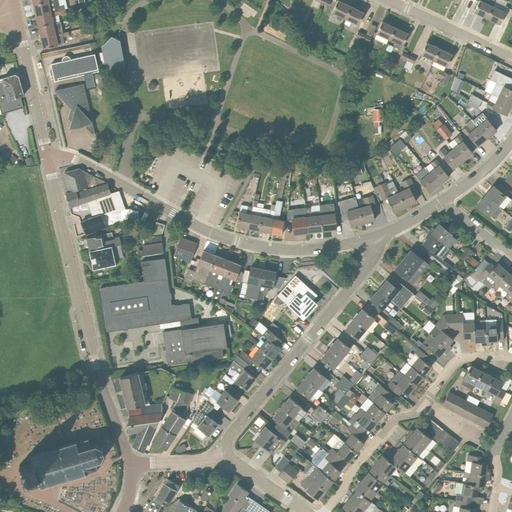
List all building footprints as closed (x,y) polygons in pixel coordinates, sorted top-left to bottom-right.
[(54,0),(33,4),(36,15),(66,8),(65,4),(60,4),(59,0),(54,0)] [(337,0),(332,12),(338,15),(345,18),(351,6),(337,0)] [(493,6),(480,0),(479,0),(474,12),(487,18),(493,6)] [(506,12),(505,12),(508,7),(504,6),(506,1),(503,0),(496,0),(493,6),(487,18),(500,25),(506,12)] [(345,18),(358,25),(364,13),(351,6),(345,18)] [(57,10),(36,15),(39,26),(53,22),(53,23),(60,22),(58,15),(67,13),(66,9),(57,11),(57,10)] [(376,33),(377,34),(375,38),(386,44),(388,39),(389,40),(395,28),(382,21),(376,33)] [(53,22),(39,26),(41,36),(68,30),(67,27),(55,30),(53,23),(53,22)] [(395,28),(389,40),(402,46),(408,34),(395,28)] [(68,30),(41,36),(44,48),(55,45),(58,44),(64,43),(63,37),(69,36),(68,30)] [(355,36),(362,39),(364,34),(358,31),(355,36)] [(362,39),(369,42),(371,38),(364,34),(362,39)] [(112,38),(101,49),(106,69),(117,75),(126,68),(122,45),(112,38)] [(434,61),(439,49),(426,42),(421,54),(434,61)] [(104,64),(105,64),(110,66),(105,64),(103,53),(103,52),(107,48),(106,48),(102,52),(101,52),(98,53),(100,64),(104,64)] [(439,49),(434,61),(447,67),(453,55),(439,49)] [(409,56),(402,53),(397,64),(404,67),(409,56)] [(50,72),(51,76),(53,76),(55,81),(99,71),(95,54),(51,64),(51,66),(50,68),(50,70),(50,72)] [(365,65),(368,59),(362,56),(359,62),(365,65)] [(403,68),(409,71),(415,59),(409,56),(404,67),(403,68)] [(450,75),(439,70),(436,77),(440,79),(439,82),(445,85),(450,75)] [(462,80),(464,75),(459,72),(456,78),(462,80)] [(24,95),(18,76),(15,74),(3,78),(2,76),(0,78),(0,101),(6,104),(12,103),(10,99),(24,95)] [(498,97),(511,104),(511,103),(511,89),(504,86),(506,80),(497,76),(495,82),(493,81),(491,85),(494,87),(494,88),(501,91),(498,97)] [(453,82),(449,89),(456,92),(459,85),(453,82)] [(83,84),(64,88),(54,91),(71,109),(69,113),(73,117),(69,128),(70,128),(86,125),(95,134),(92,123),(83,84)] [(465,98),(469,101),(478,106),(482,98),(468,91),(465,98)] [(489,100),(487,106),(506,115),(511,104),(498,97),(491,94),(488,100),(489,100)] [(477,110),(479,106),(478,106),(469,101),(467,104),(477,110)] [(379,127),(379,121),(383,121),(383,109),(372,109),(372,116),(372,121),(373,121),(373,127),(379,127)] [(477,126),(487,138),(497,130),(483,113),(478,117),(482,122),(477,126)] [(471,120),(462,128),(477,146),(487,138),(477,126),(477,127),(471,120)] [(414,127),(417,131),(424,126),(420,122),(414,127)] [(445,140),(446,139),(450,136),(452,134),(443,123),(443,124),(441,122),(435,126),(437,128),(436,129),(445,140)] [(409,134),(402,139),(405,143),(412,137),(409,134)] [(459,136),(454,139),(449,144),(453,149),(463,161),(473,153),(459,136)] [(390,147),(396,154),(406,146),(400,138),(390,147)] [(443,148),(439,152),(453,169),(463,161),(453,149),(447,154),(443,148)] [(13,166),(17,159),(12,155),(8,162),(13,166)] [(429,173),(439,185),(449,176),(435,160),(431,163),(435,168),(429,173)] [(351,177),(362,174),(360,165),(348,169),(351,177)] [(94,177),(79,169),(64,173),(69,192),(66,193),(69,207),(79,204),(87,201),(107,194),(111,193),(107,183),(97,186),(94,177)] [(278,195),(277,195),(274,210),(270,233),(281,235),(284,220),(279,219),(282,202),(280,201),(281,198),(282,198),(287,172),(282,171),(278,195)] [(420,172),(416,176),(429,193),(439,185),(429,173),(424,177),(420,172)] [(398,193),(405,206),(416,201),(410,188),(414,186),(410,178),(401,182),(405,190),(398,193)] [(485,195),(498,205),(506,196),(493,186),(485,195)] [(383,201),(387,199),(393,212),(405,206),(398,193),(391,196),(388,189),(379,193),(383,201)] [(93,218),(90,219),(81,222),(81,223),(85,234),(86,234),(107,227),(103,216),(126,210),(119,192),(111,195),(111,193),(107,194),(87,201),(93,218)] [(252,206),(248,229),(259,231),(263,209),(256,207),(259,196),(254,195),(252,206)] [(259,231),(270,233),(274,210),(277,195),(274,195),(271,210),(263,209),(259,231)] [(356,199),(359,209),(363,223),(375,219),(371,205),(374,204),(372,195),(363,198),(363,197),(356,199)] [(503,210),(498,206),(498,205),(485,195),(477,206),(489,216),(490,215),(495,220),(503,210)] [(320,211),(311,212),(309,197),(304,198),(304,200),(304,202),(305,211),(306,211),(307,217),(306,217),(308,232),(323,230),(320,211)] [(363,223),(359,209),(351,211),(349,202),(340,205),(343,214),(347,212),(351,226),(363,223)] [(320,211),(323,230),(337,228),(333,204),(320,205),(320,211)] [(248,229),(252,206),(248,206),(247,213),(239,212),(237,226),(248,229)] [(308,232),(306,217),(301,218),(292,219),(294,234),(308,232)] [(156,222),(151,237),(161,235),(165,225),(156,222)] [(452,234),(439,224),(431,234),(448,248),(456,239),(451,235),(452,234)] [(112,233),(87,238),(90,250),(120,244),(138,240),(136,233),(113,237),(112,233)] [(432,258),(440,265),(443,260),(442,260),(451,250),(448,248),(431,234),(423,244),(435,254),(432,258)] [(143,239),(144,245),(136,247),(138,257),(163,253),(162,242),(161,236),(161,235),(151,237),(143,239)] [(197,244),(189,241),(180,238),(174,256),(182,259),(190,262),(197,244)] [(120,244),(90,250),(94,269),(104,267),(116,264),(115,259),(123,257),(120,244)] [(467,247),(461,255),(459,257),(464,261),(472,251),(467,247)] [(419,274),(428,264),(411,250),(403,260),(419,274)] [(193,279),(204,284),(216,255),(203,251),(198,265),(200,266),(198,271),(199,271),(199,273),(195,271),(193,276),(186,273),(183,282),(191,285),(193,279)] [(204,284),(218,289),(229,261),(216,255),(204,284)] [(467,261),(474,267),(478,262),(471,256),(467,261)] [(107,332),(180,321),(181,326),(192,325),(189,303),(172,306),(165,258),(141,261),(144,281),(114,285),(100,287),(104,316),(107,332)] [(419,274),(403,260),(394,270),(406,280),(413,286),(421,275),(419,274)] [(453,275),(444,269),(434,260),(430,265),(439,272),(449,280),(453,275)] [(218,289),(224,291),(223,293),(229,296),(230,294),(234,285),(230,284),(232,278),(236,280),(241,265),(229,261),(218,289)] [(484,278),(482,281),(490,289),(492,286),(492,287),(496,282),(509,267),(505,264),(503,267),(498,263),(494,267),(490,263),(480,274),(484,278)] [(444,269),(453,275),(455,272),(456,271),(448,264),(444,269)] [(248,283),(245,297),(257,299),(260,285),(263,270),(250,267),(247,283),(248,283)] [(511,270),(509,267),(496,282),(492,287),(496,290),(500,286),(504,289),(511,280),(511,275),(510,274),(511,271),(511,270)] [(260,285),(257,299),(263,301),(264,293),(267,294),(267,292),(268,287),(273,288),(276,272),(263,270),(260,285)] [(310,290),(311,290),(310,289),(310,290),(307,287),(307,286),(306,286),(303,284),(303,283),(302,283),(300,280),(300,279),(300,280),(299,279),(296,277),(296,276),(278,295),(289,305),(297,297),(301,300),(310,290)] [(378,290),(390,300),(399,290),(387,280),(378,290)] [(293,308),(288,313),(297,321),(301,316),(303,318),(316,304),(311,300),(316,295),(316,294),(315,295),(310,290),(301,300),(297,297),(289,305),(293,308)] [(390,300),(378,290),(370,300),(382,310),(390,300)] [(427,303),(430,300),(419,290),(415,295),(426,304),(427,303)] [(278,305),(283,301),(278,296),(274,301),(278,305)] [(432,298),(430,300),(427,303),(433,308),(438,302),(432,298)] [(427,305),(422,310),(428,315),(433,310),(430,307),(427,305)] [(366,329),(374,319),(362,309),(354,319),(366,329)] [(456,314),(443,315),(451,329),(456,329),(456,314)] [(459,314),(456,314),(456,329),(463,329),(463,339),(470,338),(470,342),(475,342),(474,326),(474,322),(463,323),(463,314),(462,314),(459,314)] [(443,315),(428,333),(430,334),(449,350),(452,347),(449,344),(453,339),(447,334),(451,329),(443,315)] [(398,331),(402,326),(391,317),(387,322),(397,330),(398,331)] [(248,324),(254,328),(258,322),(253,318),(248,324)] [(346,329),(357,339),(366,329),(354,319),(346,329)] [(486,345),(485,325),(485,320),(480,320),(480,326),(474,326),(475,342),(481,342),(482,345),(486,345)] [(497,325),(485,325),(486,345),(491,345),(491,341),(504,340),(503,320),(496,320),(497,325)] [(263,332),(268,326),(261,321),(256,327),(263,332)] [(181,329),(175,330),(163,332),(163,337),(165,346),(166,350),(165,350),(165,351),(166,351),(168,365),(223,357),(222,348),(227,348),(223,322),(223,323),(218,324),(181,329)] [(387,322),(384,326),(393,334),(397,330),(387,322)] [(260,348),(260,349),(272,358),(280,348),(277,345),(281,340),(279,338),(275,335),(268,329),(263,335),(268,339),(262,346),(260,348)] [(281,329),(275,335),(279,338),(284,332),(281,329)] [(419,348),(430,357),(434,353),(439,357),(443,352),(446,354),(449,350),(430,334),(419,348)] [(248,338),(260,348),(262,346),(250,336),(249,335),(247,337),(248,338)] [(350,349),(350,348),(338,339),(330,349),(345,361),(353,352),(350,349)] [(385,345),(381,350),(385,353),(389,348),(385,345)] [(367,347),(363,351),(373,359),(377,354),(367,347)] [(414,352),(415,353),(407,362),(412,366),(424,375),(431,366),(426,362),(430,357),(419,348),(418,347),(414,352)] [(272,358),(260,349),(252,359),(243,352),(239,357),(249,364),(253,360),(264,369),(272,358)] [(345,361),(330,349),(322,359),(333,369),(334,368),(337,371),(345,361)] [(363,351),(359,356),(365,360),(369,364),(373,359),(363,351)] [(240,374),(234,381),(246,390),(256,378),(245,369),(249,364),(239,357),(237,355),(230,367),(240,374)] [(404,375),(416,385),(424,375),(412,366),(411,366),(408,364),(404,368),(408,370),(404,375)] [(471,365),(461,384),(472,389),(474,384),(474,385),(481,371),(471,365)] [(317,388),(326,378),(314,368),(306,378),(317,388)] [(357,370),(349,381),(353,384),(361,374),(357,370)] [(399,371),(387,385),(399,395),(403,391),(408,395),(416,385),(404,375),(399,371)] [(481,371),(474,385),(485,390),(492,376),(481,371)] [(120,377),(123,391),(127,408),(128,410),(129,416),(129,417),(162,413),(161,404),(146,406),(145,404),(149,403),(146,390),(148,389),(146,383),(145,383),(142,372),(138,373),(130,375),(120,377)] [(353,384),(349,381),(343,376),(339,381),(349,389),(353,384)] [(496,396),(493,402),(499,405),(506,391),(500,388),(503,382),(492,376),(485,390),(496,396)] [(297,389),(309,398),(317,388),(306,378),(297,389)] [(335,386),(345,394),(349,389),(339,381),(335,386)] [(380,384),(368,398),(385,412),(387,413),(394,403),(389,399),(392,395),(380,384)] [(192,394),(174,387),(170,398),(175,400),(172,410),(168,418),(163,414),(162,416),(161,415),(159,423),(175,434),(185,419),(184,419),(181,417),(185,410),(187,411),(192,394)] [(213,407),(217,410),(221,405),(228,412),(238,400),(225,389),(220,395),(221,395),(216,401),(210,396),(207,402),(213,407)] [(345,394),(344,394),(349,398),(353,392),(349,389),(345,394)] [(442,406),(447,408),(454,394),(449,392),(442,406)] [(447,408),(453,411),(460,397),(454,394),(447,408)] [(453,411),(458,414),(465,400),(460,397),(453,411)] [(281,408),(298,421),(307,411),(290,398),(281,408)] [(368,399),(361,408),(365,412),(377,422),(385,412),(368,398),(367,399),(368,399)] [(458,414),(464,417),(471,403),(465,400),(458,414)] [(197,426),(209,436),(218,424),(207,415),(213,407),(207,402),(197,415),(193,422),(197,426)] [(464,417),(470,420),(477,406),(471,403),(464,417)] [(325,418),(329,413),(319,405),(315,411),(325,418)] [(470,420),(475,423),(482,409),(477,406),(470,420)] [(287,437),(291,432),(299,422),(298,421),(281,408),(273,418),(279,422),(275,427),(287,437)] [(365,412),(361,408),(356,414),(355,412),(348,421),(351,424),(363,434),(367,429),(370,431),(377,422),(365,412)] [(475,423),(481,426),(488,412),(482,409),(475,423)] [(315,411),(311,415),(321,423),(325,418),(315,411)] [(488,412),(481,426),(486,428),(494,415),(488,412)] [(151,431),(153,424),(157,424),(159,423),(161,415),(162,413),(129,417),(129,423),(128,423),(126,431),(127,431),(127,433),(137,433),(132,446),(142,452),(142,451),(151,431)] [(350,424),(342,418),(339,422),(345,426),(347,428),(350,424)] [(420,429),(425,433),(434,422),(429,418),(420,429)] [(487,428),(493,431),(498,423),(491,419),(487,428)] [(425,433),(429,437),(439,426),(434,422),(425,433)] [(352,433),(344,442),(357,452),(364,443),(359,439),(363,434),(351,424),(347,429),(352,433)] [(429,437),(432,439),(435,442),(444,430),(439,426),(429,437)] [(273,453),(282,441),(266,427),(256,439),(263,445),(263,444),(272,451),(271,452),(273,453)] [(416,427),(410,435),(425,447),(432,439),(429,437),(425,433),(420,429),(417,427),(416,427)] [(439,445),(449,434),(444,430),(435,442),(439,445)] [(166,449),(172,439),(159,431),(153,441),(166,449)] [(449,434),(439,445),(444,449),(453,438),(449,434)] [(304,443),(294,435),(290,440),(301,448),(304,443)] [(425,447),(410,435),(403,444),(418,456),(425,447)] [(47,486),(48,486),(48,485),(52,483),(53,485),(55,485),(54,483),(63,480),(63,482),(65,482),(65,480),(73,477),(74,479),(76,478),(75,476),(84,474),(85,476),(87,475),(86,473),(88,473),(88,472),(94,470),(96,469),(97,470),(98,469),(97,468),(99,467),(99,466),(100,464),(101,464),(100,461),(101,462),(103,461),(101,459),(103,455),(105,455),(106,453),(104,453),(102,449),(104,447),(103,446),(101,447),(97,445),(97,443),(95,443),(95,445),(90,446),(90,444),(89,444),(89,443),(88,441),(88,440),(89,439),(88,438),(87,439),(79,442),(79,441),(77,442),(76,440),(74,440),(75,442),(66,445),(65,443),(63,443),(64,445),(55,448),(55,446),(53,447),(53,449),(45,451),(44,449),(42,450),(43,452),(33,454),(33,452),(31,453),(31,455),(29,456),(30,458),(32,457),(32,459),(34,463),(33,463),(34,463),(22,467),(19,465),(18,467),(21,469),(22,472),(23,473),(24,472),(25,472),(26,476),(24,477),(25,481),(23,484),(25,485),(27,482),(30,481),(31,485),(37,484),(36,479),(39,478),(39,479),(40,482),(40,483),(40,484),(38,485),(39,487),(40,486),(41,487),(42,489),(44,488),(43,488),(44,487),(47,486)] [(328,453),(340,462),(344,458),(349,462),(357,452),(344,442),(340,438),(328,453)] [(444,449),(450,454),(460,443),(453,438),(444,449)] [(305,444),(312,450),(316,444),(309,439),(305,444)] [(418,456),(403,444),(396,452),(411,464),(418,456)] [(396,452),(390,460),(389,461),(397,467),(396,467),(404,473),(411,464),(396,452)] [(316,467),(333,481),(341,471),(336,467),(340,462),(328,453),(316,467)] [(390,475),(396,467),(397,467),(389,461),(390,460),(382,455),(375,463),(390,475)] [(471,473),(489,475),(490,471),(486,470),(487,464),(482,463),(483,457),(468,455),(467,461),(472,462),(471,473)] [(274,468),(281,473),(289,463),(290,462),(283,457),(274,468)] [(440,469),(445,464),(441,461),(436,466),(440,469)] [(283,479),(293,467),(289,463),(281,473),(279,475),(283,479)] [(375,463),(369,472),(383,483),(390,475),(375,463)] [(283,479),(288,483),(298,471),(293,467),(283,479)] [(309,476),(325,490),(333,481),(316,467),(309,476)] [(369,472),(362,480),(376,492),(383,483),(369,472)] [(482,485),(482,486),(484,486),(485,480),(489,480),(489,475),(471,473),(465,472),(464,477),(469,478),(469,483),(482,485)] [(325,490),(309,476),(301,486),(318,500),(325,490)] [(431,480),(427,477),(423,483),(427,486),(431,480)] [(179,486),(167,479),(155,499),(167,506),(179,486)] [(355,488),(356,490),(370,500),(376,492),(362,480),(355,488)] [(462,482),(462,483),(457,482),(455,493),(461,493),(461,495),(456,494),(456,500),(471,502),(472,496),(477,497),(478,490),(481,491),(482,486),(482,485),(469,483),(462,482)] [(242,511),(251,501),(245,497),(248,492),(237,484),(229,495),(231,497),(222,510),(224,511),(242,511)] [(210,494),(211,494),(205,490),(205,491),(201,497),(200,497),(206,501),(206,500),(210,494)] [(356,490),(349,498),(364,510),(372,501),(370,500),(356,490)] [(420,499),(416,496),(411,501),(415,504),(420,499)] [(348,511),(363,511),(364,510),(349,498),(343,506),(342,507),(348,511)] [(459,507),(458,511),(474,511),(475,509),(470,508),(471,502),(456,500),(455,506),(459,507)] [(180,501),(173,511),(197,511),(198,511),(180,501)]
